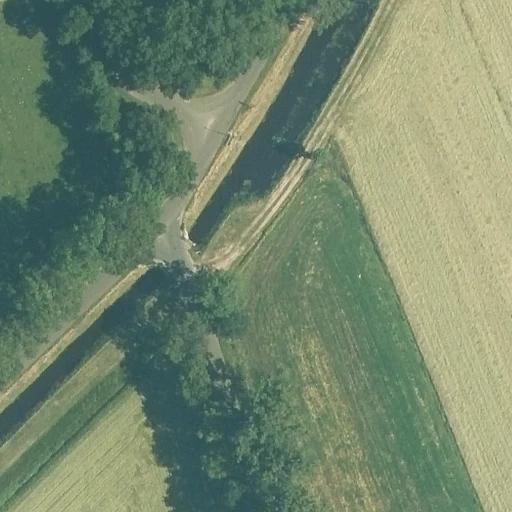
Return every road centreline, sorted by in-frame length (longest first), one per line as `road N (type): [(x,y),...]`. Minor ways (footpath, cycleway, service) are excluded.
road 1 (track): [(0,465),(272,207),(386,0)]
road 2 (unclassified): [(261,511),(165,226)]
road 3 (unclassified): [(0,385),(165,226)]
road 4 (unclassified): [(220,126),(136,95),(121,77),(94,0)]
road 5 (unclassified): [(220,126),(293,0)]
